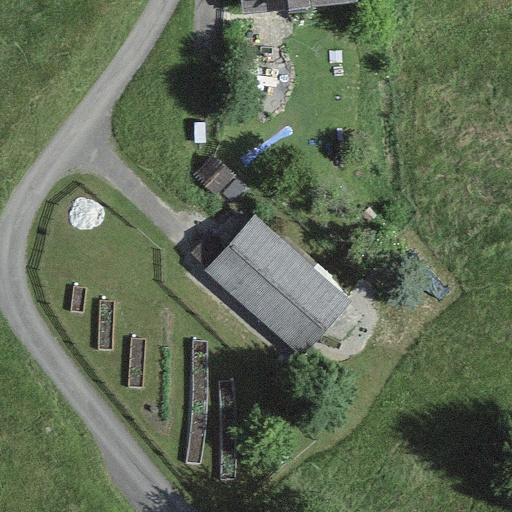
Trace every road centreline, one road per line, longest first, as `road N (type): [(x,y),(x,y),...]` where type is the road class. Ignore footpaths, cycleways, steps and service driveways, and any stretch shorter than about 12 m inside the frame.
road 1 (track): [(211,511),(43,356),(0,250)]
road 2 (track): [(0,233),(151,0)]
road 3 (track): [(183,243),(194,0)]
